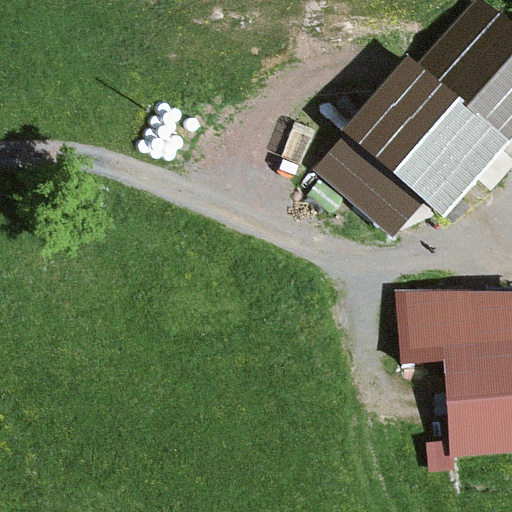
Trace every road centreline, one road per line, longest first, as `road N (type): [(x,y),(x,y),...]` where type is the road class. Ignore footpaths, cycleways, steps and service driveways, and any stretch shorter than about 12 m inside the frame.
road 1 (track): [(511,259),(321,254),(87,155),(0,159)]
road 2 (track): [(378,259),(369,295),(375,365),(382,387),(413,402)]
